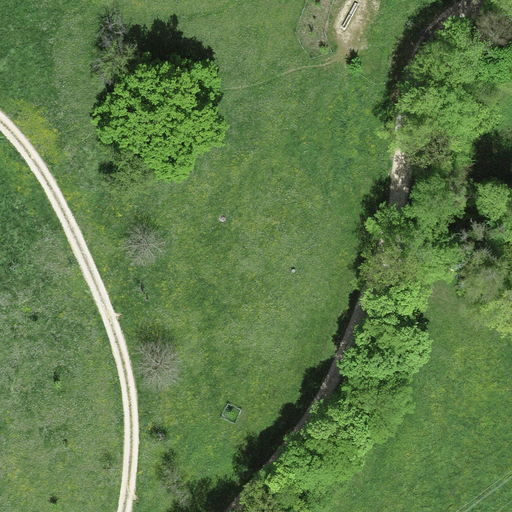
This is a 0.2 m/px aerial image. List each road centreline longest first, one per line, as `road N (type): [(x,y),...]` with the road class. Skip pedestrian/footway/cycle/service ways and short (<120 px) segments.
road 1 (track): [(237,511),(312,418),(365,311),(395,206),(406,98),(420,49),(473,0)]
road 2 (track): [(125,511),(131,410),(121,342),(58,200),(0,127)]
